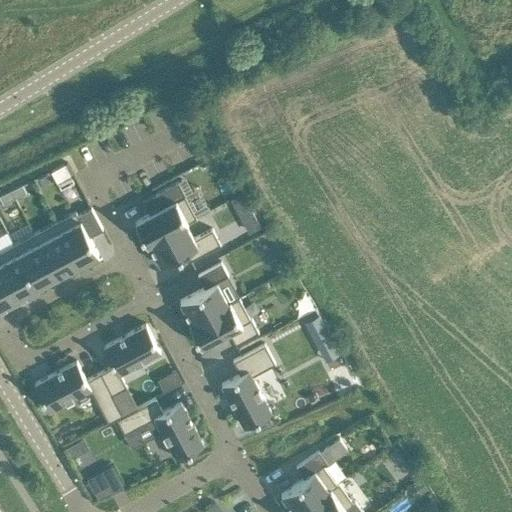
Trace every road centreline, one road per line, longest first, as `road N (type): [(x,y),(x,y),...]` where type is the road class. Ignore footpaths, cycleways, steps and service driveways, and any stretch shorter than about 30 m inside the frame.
road 1 (unclassified): [(178,0),(0,108),(0,380),(80,511)]
road 2 (residential): [(188,127),(87,181),(126,253)]
road 3 (residential): [(0,324),(23,365),(149,297)]
road 4 (residential): [(149,297),(235,455)]
road 5 (residential): [(126,253),(0,323)]
